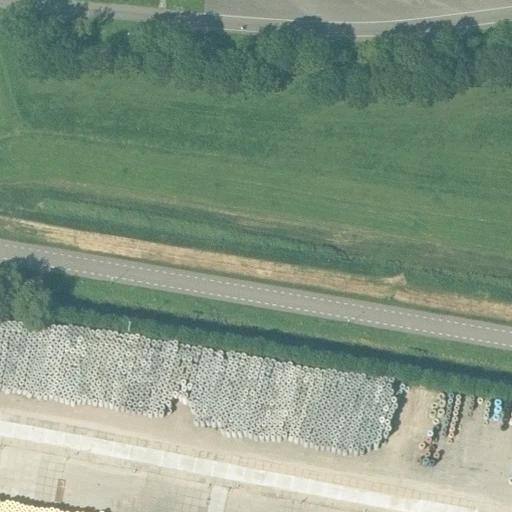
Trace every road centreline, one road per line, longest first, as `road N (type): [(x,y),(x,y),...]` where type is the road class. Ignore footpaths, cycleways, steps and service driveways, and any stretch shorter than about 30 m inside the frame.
road 1 (unclassified): [(511,339),(0,250)]
road 2 (unknown): [(0,414),(467,511)]
